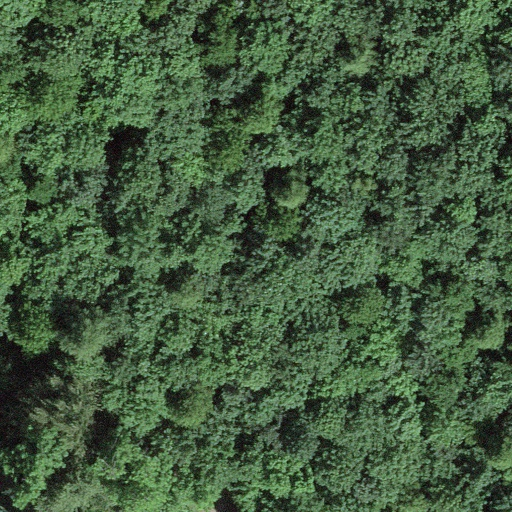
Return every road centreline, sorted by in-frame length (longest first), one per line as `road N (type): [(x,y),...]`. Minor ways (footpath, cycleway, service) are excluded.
road 1 (track): [(198,0),(218,79),(235,221),(235,412),(212,495)]
road 2 (track): [(0,313),(73,350),(179,431),(212,495)]
